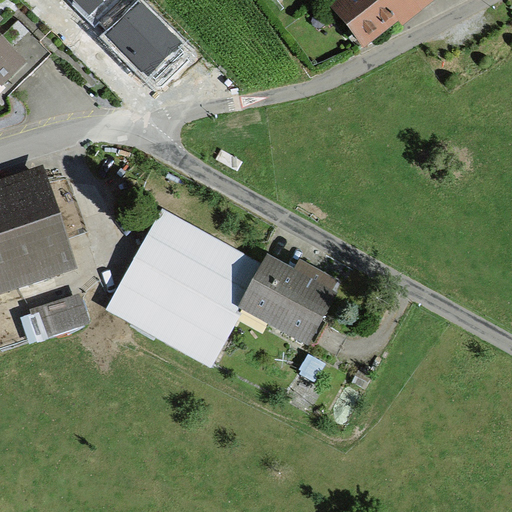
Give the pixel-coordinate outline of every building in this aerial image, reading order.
[(74,0),(88,14),(101,0),(74,0)] [(342,0),(330,10),(363,52),(401,23),(403,26),(435,0),(342,0)] [(141,2),(108,35),(148,76),(181,43),(141,2)] [(0,14),(0,84),(3,87),(28,61),(0,33),(0,21),(3,18),(0,14)] [(42,169),(0,182),(0,294),(74,271),(42,169)] [(265,263),(161,209),(109,308),(213,362),(240,309),(265,263)] [(294,267),(269,254),(240,309),(310,345),(338,291),(334,289),(339,280),(299,259),(294,267)] [(86,297),(25,311),(31,339),(92,325),(86,297)] [(326,364),(308,354),(300,369),(303,370),(301,374),(316,382),(326,364)]
